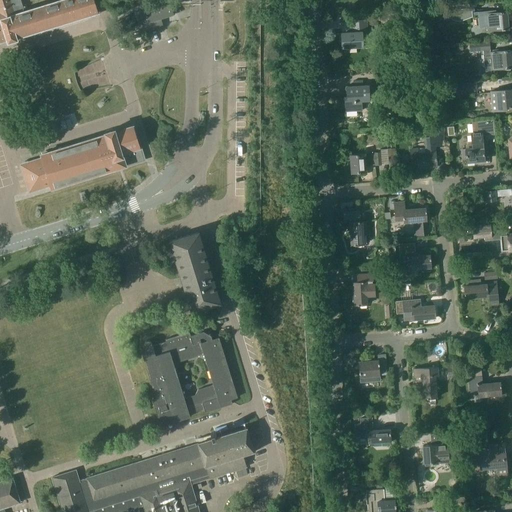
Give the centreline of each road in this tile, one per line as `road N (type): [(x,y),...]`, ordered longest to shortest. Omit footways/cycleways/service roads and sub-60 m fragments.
road 1 (unclassified): [(0,245),(141,201),(185,172),(199,125),(204,0)]
road 2 (unknown): [(141,439),(110,330),(116,302),(141,262),(122,207)]
road 3 (residential): [(322,194),(312,0)]
road 4 (residential): [(407,511),(395,330)]
road 5 (residential): [(338,511),(328,339)]
road 6 (unknown): [(12,156),(116,119),(130,67)]
road 7 (unknown): [(130,67),(124,46),(95,27),(0,56)]
road 8 (residential): [(328,339),(322,194)]
road 9 (residential): [(448,323),(438,184)]
road 10 (unknown): [(20,477),(141,439)]
road 11 (unknown): [(141,439),(257,404)]
